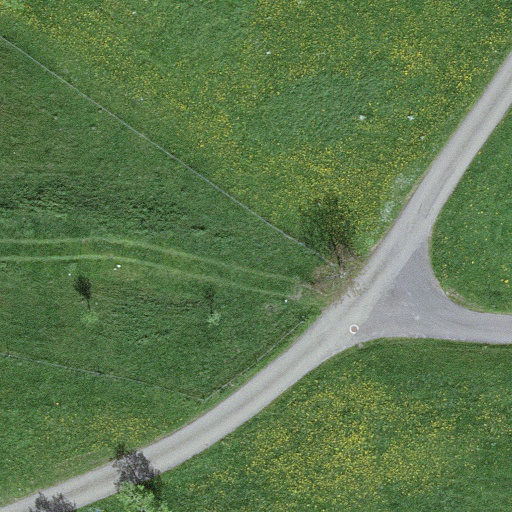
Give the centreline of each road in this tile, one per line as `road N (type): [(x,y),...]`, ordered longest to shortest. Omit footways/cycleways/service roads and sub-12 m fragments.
road 1 (unclassified): [(511,77),(361,297),(285,373),(198,438),(27,511)]
road 2 (track): [(1,249),(361,297)]
